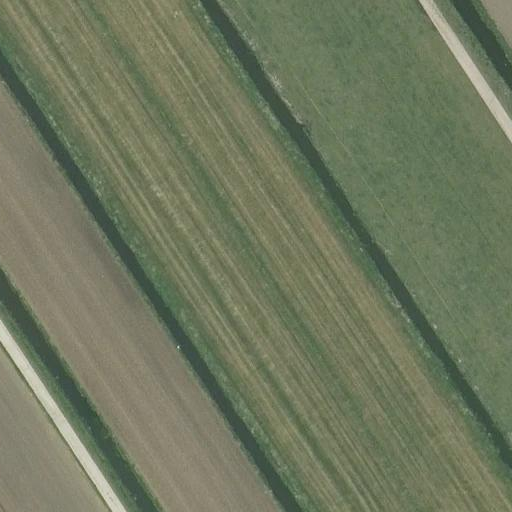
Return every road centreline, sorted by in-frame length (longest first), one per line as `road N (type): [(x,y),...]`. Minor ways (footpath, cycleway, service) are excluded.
road 1 (track): [(0,334),(115,511)]
road 2 (track): [(511,140),(419,0)]
